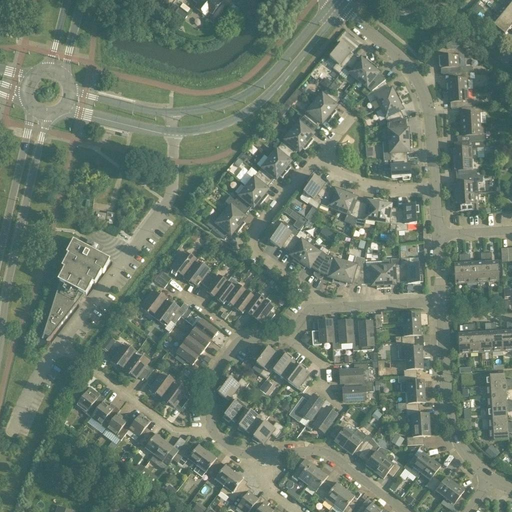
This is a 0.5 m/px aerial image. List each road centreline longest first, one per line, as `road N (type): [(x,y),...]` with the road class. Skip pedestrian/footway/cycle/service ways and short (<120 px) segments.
road 1 (residential): [(59,344),(167,204),(172,131)]
road 2 (secondary): [(0,340),(46,114)]
road 3 (residential): [(339,9),(392,51),(421,90),(434,189)]
road 4 (tertiary): [(172,131),(219,124),(260,101),(339,9)]
road 5 (residential): [(322,307),(251,245),(316,157)]
road 6 (tertiary): [(331,2),(250,90),(172,112)]
road 7 (residential): [(439,299),(446,406),(465,453),(488,478)]
road 8 (residential): [(210,433),(175,432),(59,344)]
road 9 (residential): [(403,511),(325,454),(259,455)]
road 10 (secondary): [(32,108),(0,249)]
road 11 (residential): [(434,189),(365,185),(316,157)]
